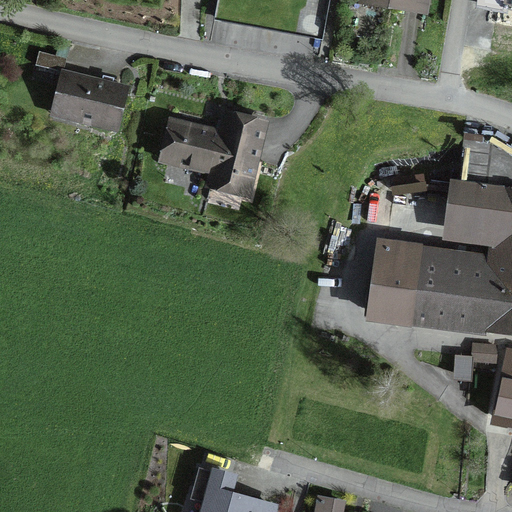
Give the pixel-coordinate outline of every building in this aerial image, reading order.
[(217,0),(215,16),(275,28),(277,18),(310,24),(308,34),(323,36),(329,0),(217,0)] [(388,0),(388,3),(422,9),(423,0),(388,0)] [(487,0),(491,2),(489,10),(507,13),(509,0),(487,0)] [(61,72),(64,56),(38,50),(34,67),(61,72)] [(125,86),(68,74),(61,111),(80,115),(79,121),(116,129),(125,86)] [(226,113),(222,132),(171,120),(162,158),(212,170),(208,184),(246,193),(255,151),(252,150),(259,121),(226,113)] [(511,144),(492,135),(464,131),(453,223),(511,230),(511,144)] [(511,274),(491,271),(492,259),(388,246),(383,284),(377,283),(372,321),(483,335),(484,326),(511,329),(511,274)] [(494,363),(497,358),(494,348),(474,346),(472,362),(494,363)] [(511,353),(499,421),(497,422),(511,424),(511,353)] [(202,511),(270,511),(272,506),(226,493),(231,476),(199,468),(194,486),(209,490),(202,511)] [(341,511),(343,503),(320,498),(317,511),(341,511)]
